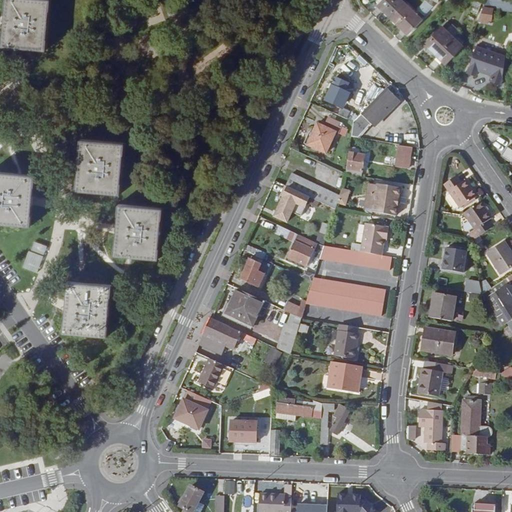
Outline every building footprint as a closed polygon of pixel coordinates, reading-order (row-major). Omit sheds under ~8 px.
[(50,0),(7,0),(3,46),(47,50),(50,0)] [(423,19),(402,0),(383,0),(378,5),(409,34),(423,19)] [(425,16),(433,7),(425,0),(417,9),(425,16)] [(490,23),(491,21),(511,23),(511,10),(492,8),(492,0),(487,0),(479,22),(490,23)] [(144,14),(147,26),(163,22),(160,10),(144,14)] [(443,27),(426,45),(446,64),(463,46),(443,27)] [(491,81),(503,84),(507,56),(477,47),(468,74),(477,76),(478,71),(492,76),(491,81)] [(344,73),(338,85),(355,93),(361,81),(354,77),(354,78),(344,73)] [(350,93),(331,84),(324,100),(343,109),(350,93)] [(370,93),(379,97),(383,92),(373,87),(370,93)] [(387,88),(383,92),(379,97),(359,117),(354,122),(352,137),(361,138),(399,100),(387,88)] [(334,113),(354,122),(359,117),(337,106),(334,113)] [(309,145),(327,153),(336,133),(339,135),(344,125),(330,118),(326,127),(319,124),(309,145)] [(81,139),(77,190),(120,195),(125,143),(81,139)] [(397,162),(411,164),(412,143),(399,142),(397,162)] [(511,161),(511,150),(506,148),(502,157),(511,161)] [(350,153),(347,174),(362,176),(366,156),(350,153)] [(36,175),(0,171),(0,223),(31,226),(36,175)] [(293,174),(287,187),(336,209),(340,196),(293,174)] [(461,207),(478,196),(466,179),(462,182),(457,176),(445,184),(461,207)] [(396,216),(401,188),(379,184),(379,186),(370,184),(366,208),(374,210),(374,212),(396,216)] [(276,217),(286,222),(292,210),(303,215),(311,198),(287,187),(283,196),(285,197),(276,217)] [(471,232),(475,239),(494,226),(489,220),(493,217),(482,200),(465,212),(476,229),(471,232)] [(120,204),(115,255),(159,259),(163,208),(120,204)] [(320,240),(326,242),(331,225),(323,223),(321,233),(322,234),(320,240)] [(389,228),(366,224),(361,252),(382,256),(385,240),(387,241),(389,228)] [(275,226),(273,235),(289,239),(291,230),(275,226)] [(300,235),(289,259),(308,267),(319,244),(300,235)] [(33,240),(23,268),(37,273),(48,246),(33,240)] [(488,254),(502,275),(511,268),(511,252),(506,242),(488,254)] [(320,262),(390,273),(393,258),(324,247),(320,262)] [(447,271),(465,273),(468,252),(448,249),(446,263),(448,264),(447,271)] [(250,260),(242,280),(259,287),(265,274),(259,271),(263,261),(254,256),(252,260),(250,260)] [(272,265),(263,261),(259,271),(265,274),(268,275),(272,265)] [(387,291),(314,279),(314,282),(307,303),(383,316),(387,291)] [(69,281),(64,332),(108,336),(112,285),(69,281)] [(481,283),(468,281),(466,292),(483,294),(481,283)] [(511,320),(511,286),(508,286),(491,298),(503,317),(500,319),(505,326),(506,325),(511,320)] [(238,290),(227,314),(254,326),(260,312),(286,324),(278,349),(291,355),(302,318),(238,290)] [(435,295),(434,303),(436,304),(433,318),(453,320),(457,298),(435,295)] [(301,307),(288,302),(285,309),(299,314),(301,307)] [(212,319),(201,343),(221,352),(225,345),(234,349),(239,338),(255,345),(258,339),(212,319)] [(302,325),(300,331),(308,333),(309,327),(302,325)] [(505,326),(493,334),(495,343),(503,337),(509,345),(511,342),(511,335),(506,325),(505,326)] [(456,333),(427,329),(424,351),(452,355),(456,333)] [(361,334),(340,331),(336,356),(356,359),(358,347),(356,346),(357,341),(359,342),(361,334)] [(225,366),(211,359),(201,382),(215,388),(224,368),(225,366)] [(363,366),(332,361),(329,375),(334,376),(332,388),(358,393),(363,366)] [(425,361),(420,393),(439,396),(443,373),(448,374),(449,365),(425,361)] [(511,367),(502,374),(508,378),(511,375),(511,367)] [(224,368),(215,388),(220,391),(229,370),(224,368)] [(475,369),(474,376),(496,380),(497,373),(475,369)] [(244,374),(242,379),(256,386),(259,381),(244,374)] [(493,395),(493,385),(483,385),(482,395),(493,395)] [(273,395),(274,388),(254,395),(256,401),(273,395)] [(207,400),(189,391),(176,419),(200,429),(208,411),(203,409),(207,400)] [(298,416),(322,419),(323,404),(308,399),(308,402),(296,401),(296,399),(279,397),(277,419),(297,422),(298,416)] [(465,401),(462,454),(491,455),(491,445),(489,445),(489,438),(491,437),(492,436),(493,435),(493,433),(493,431),(493,430),(492,428),(491,427),(489,427),(482,427),(483,402),(465,401)] [(323,404),(322,419),(321,445),(328,445),(329,412),(335,411),(335,404),(323,404)] [(341,406),(332,423),(334,424),(331,431),(339,435),(343,427),(345,428),(347,424),(345,423),(351,411),(341,406)] [(429,445),(428,451),(446,452),(446,444),(442,444),(444,411),(422,410),(421,429),(427,429),(426,445),(429,445)] [(232,442),(257,443),(257,422),(232,422),(232,442)] [(270,430),(270,456),(280,456),(280,430),(270,430)] [(202,448),(210,449),(211,440),(203,439),(202,448)] [(227,482),(227,494),(236,494),(236,482),(227,482)] [(191,511),(194,511),(205,493),(191,486),(180,506),(191,511)] [(336,511),(372,511),(372,499),(360,499),(360,492),(336,493),(336,511)] [(262,494),(260,511),(292,511),(293,497),(286,497),(286,495),(262,494)] [(216,511),(224,511),(226,497),(217,497),(216,511)] [(474,510),(473,511),(495,511),(496,504),(476,503),(476,504),(473,504),(473,510),(474,510)]
